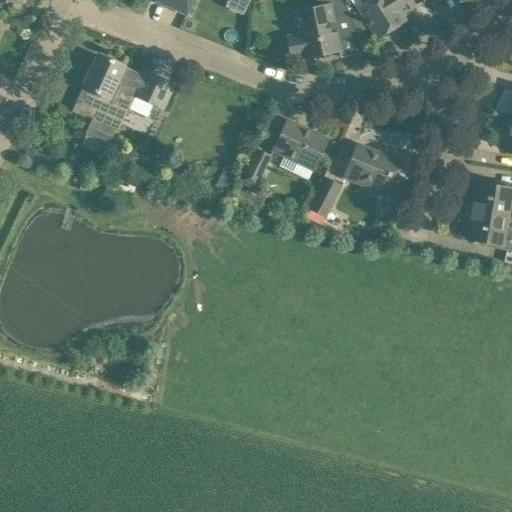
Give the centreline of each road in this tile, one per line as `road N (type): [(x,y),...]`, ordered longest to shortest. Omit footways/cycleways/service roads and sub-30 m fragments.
road 1 (residential): [(65,5),(287,90),(330,94),(428,74)]
road 2 (residential): [(428,74),(446,137),(418,230)]
road 3 (residential): [(0,143),(65,5)]
